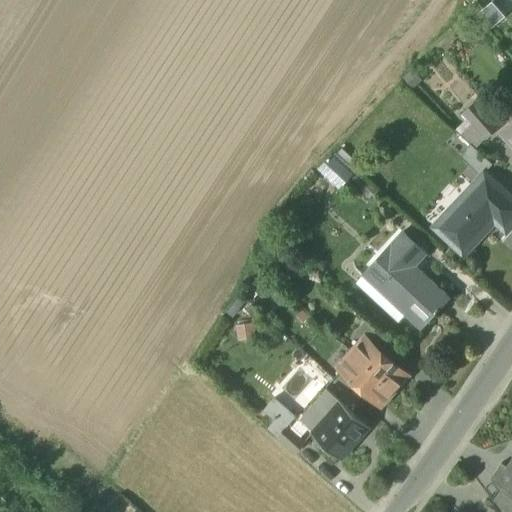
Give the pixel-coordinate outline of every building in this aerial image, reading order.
[(491,2),(476,16),(489,30),(504,17),(491,2)] [(509,124),(511,120),(511,99),(499,112),(509,124)] [(467,118),(484,137),(495,127),(474,103),(463,113),(467,118)] [(455,131),(470,144),(476,150),(485,139),(484,137),(467,118),(455,131)] [(501,131),(511,143),(511,120),(509,124),(501,131)] [(492,165),(476,150),(470,144),(459,155),(481,176),(484,174),(492,165)] [(331,154),(317,170),(339,190),(353,175),(331,154)] [(434,227),(463,254),(495,221),(506,231),(511,224),(511,199),(484,174),(481,176),(434,227)] [(404,315),(420,329),(438,309),(435,306),(446,294),(415,266),(427,253),(403,232),(367,271),(409,309),(404,315)] [(398,322),(404,315),(409,309),(367,271),(356,284),(398,322)] [(365,338),(380,351),(388,342),(364,320),(355,330),(364,339),(365,338)] [(253,322),(235,325),(237,341),(255,338),(253,322)] [(364,339),(352,353),(393,390),(407,375),(392,362),(392,359),(385,353),(383,353),(380,351),(365,338),(364,339)] [(380,405),(393,390),(352,353),(338,367),(356,383),(356,386),(363,392),(366,392),(380,405)] [(308,419),(319,430),(342,404),(326,390),(305,414),(309,418),(308,419)] [(275,420),(268,428),(277,436),(295,416),(274,398),(264,410),(275,420)] [(368,427),(342,404),(319,430),(315,435),(340,458),(368,427)] [(277,437),(295,453),(304,442),(286,427),(277,437)] [(502,488),(511,494),(511,473),(508,471),(509,469),(501,464),(490,480),(502,488)] [(511,494),(502,488),(500,491),(511,499),(511,494)] [(492,503),(499,511),(511,511),(511,499),(500,491),(492,503)]
